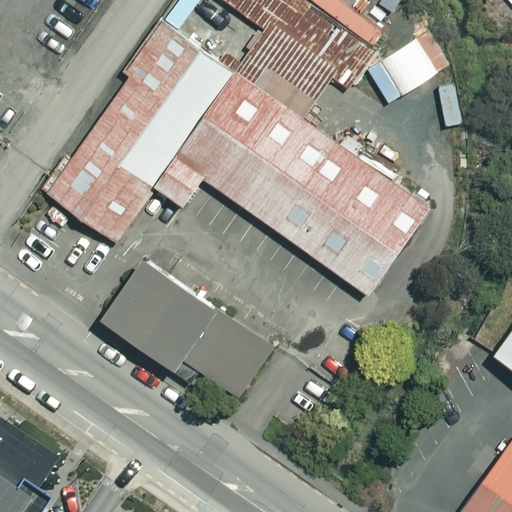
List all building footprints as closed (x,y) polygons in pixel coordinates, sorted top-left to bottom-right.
[(315,0),(312,6),(303,0),(223,0),(272,35),(242,77),(166,24),(129,75),(136,80),(74,167),(68,162),(46,193),(121,246),(161,190),(195,214),(215,186),(373,298),(436,210),(311,122),(366,45),(377,53),(389,36),(337,0),(315,0)] [(450,53),(433,58),(442,94),(459,89),(450,53)] [(275,342),(142,252),(101,313),(176,364),(182,354),(241,393),(275,342)] [(511,320),(494,346),(511,359),(511,320)] [(34,489),(56,456),(0,418),(0,511),(37,511),(47,497),(34,489)] [(511,511),(511,435),(456,511),(511,511)]
